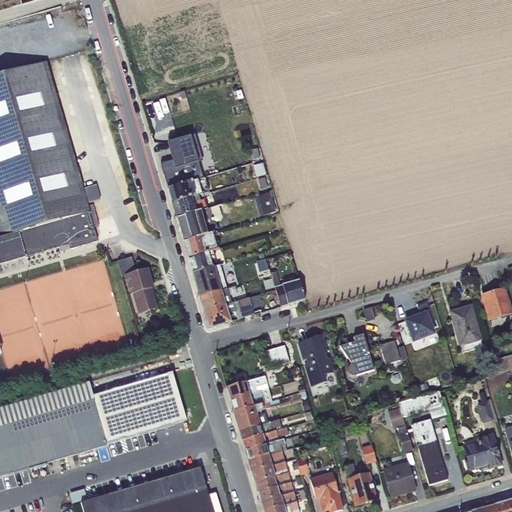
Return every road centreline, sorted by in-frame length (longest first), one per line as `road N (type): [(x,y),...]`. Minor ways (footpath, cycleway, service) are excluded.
road 1 (unclassified): [(200,345),(94,0)]
road 2 (unclassified): [(200,345),(511,259)]
road 3 (unclassified): [(249,511),(200,345)]
